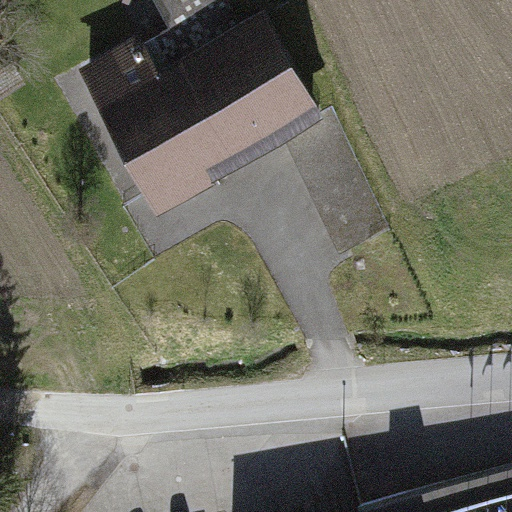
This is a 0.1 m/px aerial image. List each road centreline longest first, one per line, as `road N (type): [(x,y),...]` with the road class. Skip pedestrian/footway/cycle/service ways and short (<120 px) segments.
road 1 (residential): [(511,385),(329,403),(39,407)]
road 2 (track): [(121,410),(28,511)]
